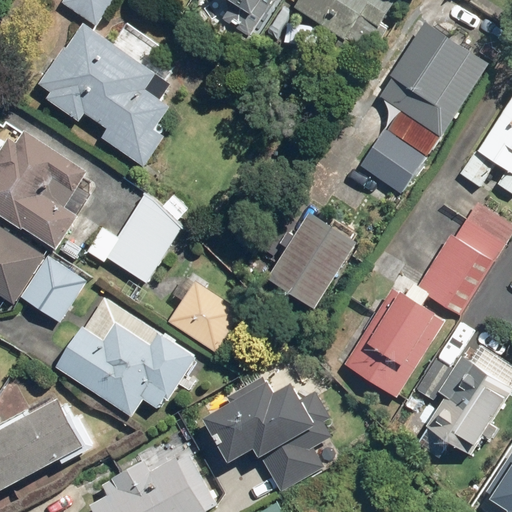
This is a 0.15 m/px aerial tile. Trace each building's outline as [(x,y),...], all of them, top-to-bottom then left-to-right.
[(115,0),(69,0),(66,5),(99,26),(115,0)] [(250,36),(272,0),(216,0),(210,11),(250,36)] [(391,0),(306,0),(301,8),(365,52),(398,5),(391,0)] [(80,24),(39,84),(53,93),(47,102),(79,124),(85,116),(107,130),(101,139),(145,169),(166,139),(156,132),(172,109),(162,103),(173,87),(80,24)] [(381,95),(443,136),(491,65),(429,24),(381,95)] [(511,103),(479,153),(511,174),(511,103)] [(425,158),(388,131),(364,166),(401,192),(425,158)] [(89,174),(26,134),(18,146),(9,141),(0,155),(0,218),(23,232),(24,231),(58,252),(80,219),(66,211),(89,174)] [(146,194),(106,259),(149,285),(183,229),(146,194)] [(449,307),(483,255),(497,263),(511,238),(511,223),(480,205),(424,290),(449,307)] [(313,215),(272,278),(319,308),(360,245),(313,215)] [(46,256),(0,226),(0,297),(14,306),(46,256)] [(48,258),(22,299),(61,324),(87,283),(48,258)] [(198,280),(170,322),(217,353),(245,311),(198,280)] [(393,290),(348,364),(401,396),(446,322),(393,290)] [(57,369),(133,419),(144,402),(159,411),(166,401),(169,403),(198,360),(160,336),(152,347),(116,324),(104,342),(83,329),(57,369)] [(471,456),(511,392),(511,386),(473,362),(430,430),(471,456)] [(288,375),(208,418),(236,470),(266,454),(283,488),(325,467),(316,449),(342,434),(316,391),(301,400),(288,375)] [(84,451),(59,403),(0,435),(0,486),(4,494),(84,451)] [(90,501),(96,511),(216,511),(221,510),(187,448),(90,501)] [(511,511),(511,456),(489,492),(511,506),(511,508),(509,511),(511,511)]
